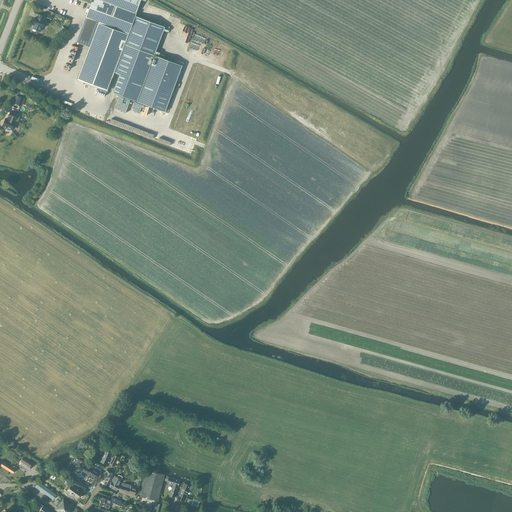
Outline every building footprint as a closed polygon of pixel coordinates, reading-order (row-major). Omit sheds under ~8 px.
[(81,0),(91,3),(76,42),(89,47),(77,80),(107,91),(114,72),(120,74),(113,93),(145,105),(165,112),(182,65),(167,60),(159,57),(159,56),(154,55),(155,53),(157,54),(158,51),(156,51),(163,30),(166,31),(166,29),(164,28),(165,26),(135,15),(140,0),(81,0)] [(44,24),(47,17),(37,14),(32,28),(40,31),(43,23),(44,24)] [(15,119),(17,114),(10,111),(8,117),(9,117),(8,120),(5,119),(4,122),(3,123),(2,123),(2,124),(3,125),(2,126),(7,128),(7,129),(7,130),(9,131),(10,131),(11,130),(11,129),(12,130),(14,122),(15,119)] [(102,455),(106,445),(103,444),(98,453),(102,455)] [(106,464),(112,453),(106,450),(100,462),(106,464)] [(77,454),(75,459),(76,460),(82,463),(78,469),(96,478),(100,470),(96,468),(95,470),(82,463),(84,460),(85,458),(77,454)] [(114,467),(118,457),(114,455),(109,465),(114,467)] [(32,464),(23,458),(21,461),(20,460),(18,463),(19,463),(19,464),(28,470),(32,464)] [(0,465),(13,474),(16,469),(3,461),(0,464),(0,465)] [(107,470),(101,482),(106,485),(109,480),(110,480),(112,477),(113,474),(109,472),(107,470)] [(158,501),(164,475),(147,470),(141,497),(158,501)] [(118,485),(122,477),(119,475),(118,477),(115,476),(113,479),(109,486),(117,490),(119,485),(118,485)] [(174,498),(180,481),(180,480),(169,477),(167,476),(166,478),(168,479),(167,483),(169,484),(175,486),(175,487),(172,486),(169,496),(174,498)] [(74,478),(72,482),(76,484),(75,485),(84,490),(87,485),(74,478)] [(69,484),(65,490),(67,492),(71,495),(72,494),(78,498),(82,492),(72,485),(72,484),(67,480),(66,482),(69,484)] [(35,487),(53,500),(57,495),(39,482),(35,487)] [(122,482),(120,491),(125,492),(124,494),(129,496),(129,495),(134,497),(136,492),(137,488),(131,486),(131,485),(122,482)] [(192,489),(193,486),(184,483),(177,499),(184,501),(188,490),(191,491),(192,489)] [(102,497),(99,504),(108,508),(110,504),(115,506),(115,505),(120,506),(122,502),(116,499),(112,498),(111,501),(102,497)] [(58,511),(70,511),(74,507),(63,499),(55,510),(58,511)] [(51,511),(40,503),(37,507),(40,510),(39,511),(40,511),(51,511)]
